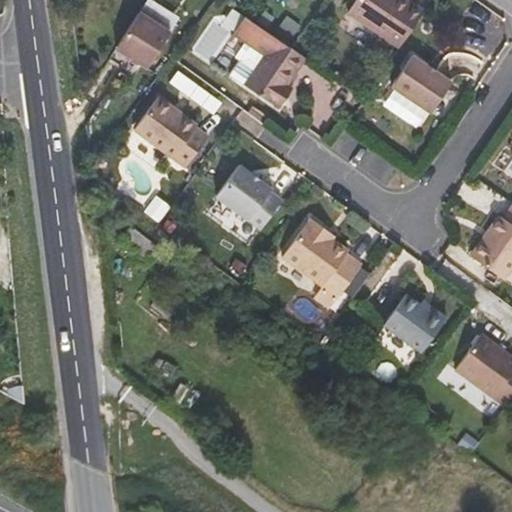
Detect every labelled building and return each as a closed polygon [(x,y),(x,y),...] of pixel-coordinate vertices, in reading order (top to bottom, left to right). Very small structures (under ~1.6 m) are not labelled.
[(408,0),(355,0),(348,11),(400,46),(423,10),(408,0)] [(222,24),(234,31),(245,13),(233,6),(222,24)] [(139,11),(115,48),(146,68),(170,31),(139,11)] [(286,14),(275,30),(289,39),(300,24),(286,14)] [(307,58),(291,48),(277,38),(246,16),(234,34),(246,42),(236,56),(241,60),(231,75),(245,84),(277,106),(291,86),(288,85),(307,58)] [(451,82),(411,55),(391,86),(430,112),(451,82)] [(280,108),(294,88),(291,86),(277,106),(280,108)] [(195,124),(157,95),(133,128),(184,166),(207,135),(194,126),(195,124)] [(237,165),(215,196),(259,229),(280,201),(268,192),(270,189),(237,165)] [(151,203),(145,211),(157,220),(163,212),(151,203)] [(511,267),(511,205),(504,218),(499,215),(471,256),(504,279),(511,267)] [(308,220),(280,256),(320,286),(312,297),(328,308),(359,267),(344,256),(347,252),(332,240),(333,239),(308,220)] [(160,248),(130,225),(120,239),(149,261),(160,248)] [(406,292),(383,324),(422,353),(446,317),(430,304),(427,307),(420,302),(406,292)] [(422,299),(420,302),(427,307),(430,304),(422,299)] [(511,354),(482,332),(454,370),(504,407),(511,395),(511,354)] [(461,332),(455,339),(463,345),(468,338),(461,332)] [(493,403),(485,414),(494,419),(501,409),(493,403)] [(465,446),(471,450),(479,440),(473,435),(465,446)]
